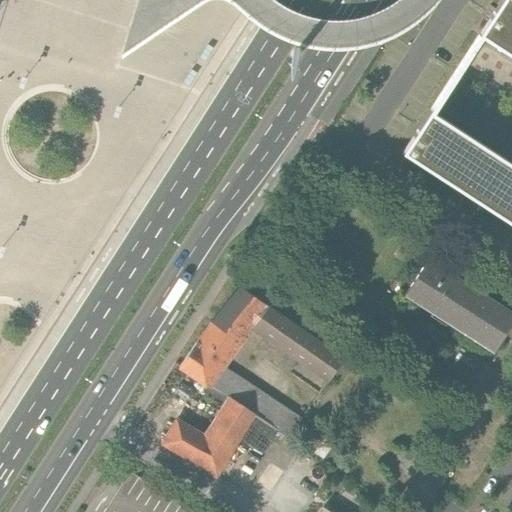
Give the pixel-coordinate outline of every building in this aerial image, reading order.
[(511,0),(501,0),(479,36),(511,57),(511,165),(429,111),(402,153),(511,224),(511,0)] [(404,296),(493,353),(503,338),(511,324),(511,312),(428,258),(404,296)] [(195,343),(179,366),(208,387),(222,368),(251,329),(328,383),(344,361),(241,288),(196,344),(195,343)] [(301,418),(222,368),(208,387),(227,398),(254,416),(276,430),(288,438),(301,418)] [(254,416),(227,398),(204,437),(177,421),(161,445),(217,478),(239,440),(254,416)] [(263,455),(276,430),(254,416),(239,440),(263,455)] [(192,511),(129,471),(103,511),(192,511)]
